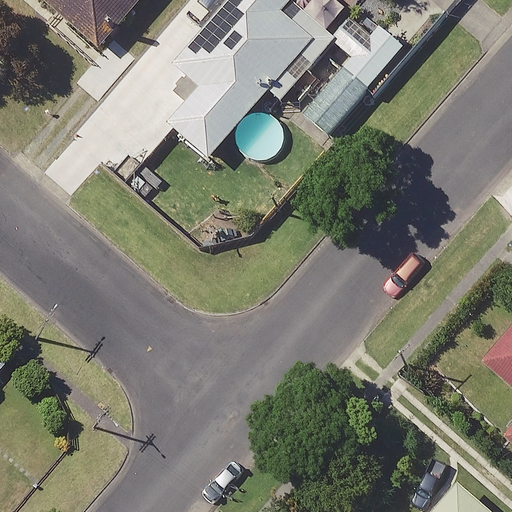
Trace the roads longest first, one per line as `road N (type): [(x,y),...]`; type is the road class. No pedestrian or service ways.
road 1 (residential): [(234,416),(511,96)]
road 2 (residential): [(0,211),(234,416)]
road 3 (residential): [(150,511),(234,416)]
